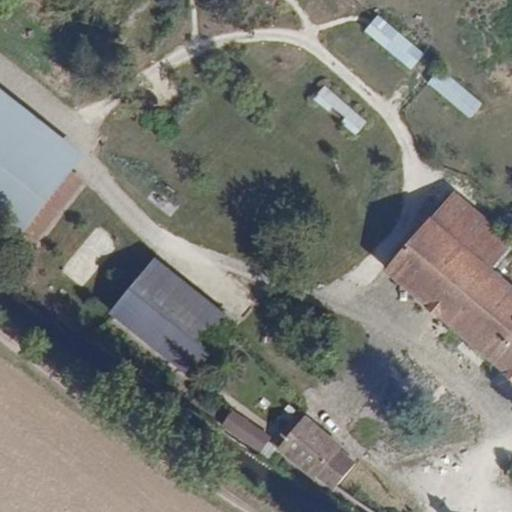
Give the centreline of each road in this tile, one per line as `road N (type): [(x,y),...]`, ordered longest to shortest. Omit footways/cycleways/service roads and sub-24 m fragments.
road 1 (track): [(0,54),(77,118),(105,186),(212,275),(226,308),(335,403),(352,400),(404,344),(396,328),(288,281)]
road 2 (track): [(0,344),(260,511)]
road 3 (track): [(404,344),(479,396),(490,430),(433,511)]
